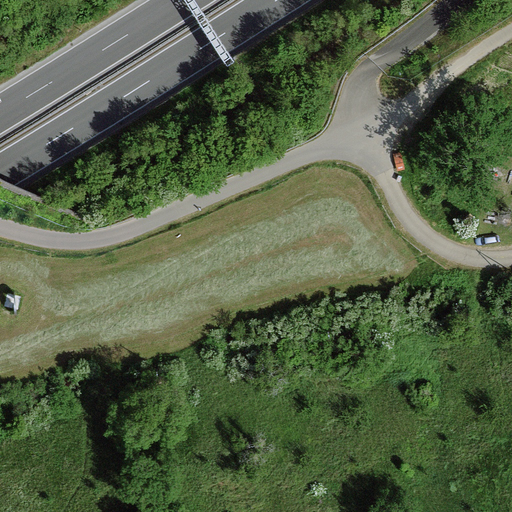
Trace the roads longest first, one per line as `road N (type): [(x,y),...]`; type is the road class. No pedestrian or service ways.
road 1 (unclassified): [(511,258),(476,258),(437,243),(400,202),(366,134),(97,240),(0,225)]
road 2 (motorway): [(0,173),(279,0)]
road 3 (motorway): [(179,0),(0,113)]
road 4 (track): [(366,134),(511,30)]
